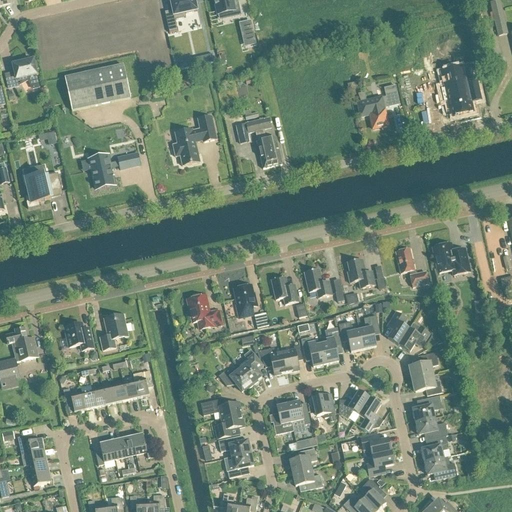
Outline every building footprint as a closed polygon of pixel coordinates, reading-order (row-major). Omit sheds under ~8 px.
[(10,5),(8,0),(0,0),(0,8),(1,8),(1,7),(10,5)] [(179,1),(171,3),(173,12),(165,14),(170,35),(178,33),(175,22),(186,19),(185,16),(197,13),(194,0),(181,0),(179,0),(179,1)] [(231,0),(214,0),(215,3),(214,3),(215,8),(216,7),(218,17),(234,13),(235,15),(241,14),(238,2),(232,3),(231,0)] [(369,0),(358,0),(361,9),(371,7),(369,0)] [(498,38),(508,36),(500,2),(490,4),(498,38)] [(121,23),(113,25),(119,48),(132,44),(128,30),(139,27),(141,33),(151,31),(151,28),(161,26),(156,6),(149,8),(148,6),(138,9),(138,7),(130,9),(130,10),(118,13),(121,23)] [(482,28),(480,17),(474,18),(477,29),(482,28)] [(251,22),(239,25),(243,42),(254,39),(251,22)] [(212,56),(201,59),(203,66),(214,64),(212,56)] [(18,88),(17,81),(19,81),(21,86),(28,82),(33,91),(40,89),(35,71),(38,71),(36,64),(34,64),(33,62),(13,67),(15,75),(5,77),(9,91),(18,88)] [(131,100),(124,67),(65,80),(72,113),(131,100)] [(444,89),(440,89),(443,103),(447,102),(449,110),(451,110),(453,118),(473,113),(471,103),(480,101),(473,68),(460,71),(462,82),(444,86),(444,89)] [(354,91),(353,85),(347,86),(349,92),(350,98),(356,96),(354,91)] [(388,128),(384,108),(388,107),(388,109),(399,107),(400,107),(396,87),(384,90),(386,101),(383,102),(382,100),(366,104),(365,95),(365,94),(358,96),(358,97),(361,105),(358,105),(357,106),(361,120),(369,118),(373,132),(382,130),(383,130),(385,130),(386,129),(388,128)] [(423,109),(420,94),(413,95),(412,89),(405,90),(409,112),(423,109)] [(175,136),(177,146),(173,147),(175,159),(180,158),(182,168),(200,165),(195,146),(203,144),(203,145),(216,142),(211,119),(198,122),(200,131),(193,133),(192,132),(175,136)] [(269,121),(260,123),(262,133),(264,132),(271,131),(269,121)] [(262,133),(260,123),(236,128),(240,146),(250,144),(248,136),(255,134),(257,144),(261,160),(260,160),(263,171),(273,169),(266,142),(264,132),(262,133)] [(57,146),(54,134),(46,136),(49,148),(57,146)] [(275,140),(266,142),(273,169),(282,167),(279,156),(275,140)] [(108,158),(89,162),(96,192),(115,188),(111,171),(120,169),(120,172),(140,168),(137,156),(118,161),(119,164),(110,166),(108,158)] [(0,166),(0,180),(2,187),(9,185),(6,171),(5,171),(4,165),(0,166)] [(39,204),(49,202),(49,200),(63,197),(58,175),(48,178),(47,176),(25,181),(29,198),(25,199),(28,211),(40,208),(39,204)] [(109,190),(93,194),(97,209),(114,204),(113,202),(119,201),(117,195),(111,197),(109,190)] [(450,246),(433,250),(438,273),(439,276),(452,273),(453,278),(470,275),(465,251),(452,254),(450,246)] [(416,272),(414,273),(409,251),(396,255),(400,276),(409,274),(410,278),(413,290),(428,287),(426,274),(417,276),(416,272)] [(347,275),(350,286),(359,284),(360,291),(375,288),(372,274),(364,276),(364,272),(362,262),(347,266),(349,275),(347,275)] [(304,276),(309,295),(316,293),(318,301),(332,298),(329,284),(321,286),(321,282),(319,272),(304,276)] [(511,277),(502,280),(505,291),(511,289),(511,277)] [(295,287),(288,289),(286,280),(271,283),(276,303),(283,301),(285,308),(298,305),(295,287)] [(377,281),(380,292),(386,291),(383,280),(377,281)] [(240,313),(237,313),(239,321),(254,318),(252,310),(257,309),(255,300),(253,301),(250,288),(249,288),(247,287),(243,288),(242,290),(235,291),(240,313)] [(336,294),(338,304),(344,303),(342,293),(336,294)] [(346,296),(348,305),(359,302),(357,294),(346,296)] [(192,300),(192,301),(187,302),(190,317),(192,318),(194,325),(198,324),(200,332),(223,327),(219,313),(210,315),(206,298),(200,299),(200,298),(198,297),(193,298),(192,300)] [(483,316),(480,302),(474,304),(477,318),(483,316)] [(296,308),(299,321),(307,319),(304,306),(296,308)] [(256,316),(259,330),(271,327),(267,313),(256,316)] [(388,341),(399,348),(409,332),(403,328),(407,322),(396,315),(387,329),(393,333),(388,341)] [(104,322),(108,339),(100,341),(103,353),(116,351),(114,342),(128,339),(123,317),(104,322)] [(366,331),(359,333),(364,352),(376,349),(373,334),(379,333),(376,319),(364,322),(366,331)] [(299,327),(300,334),(311,331),(309,324),(299,327)] [(364,352),(359,333),(352,334),(350,325),(339,327),(342,341),(347,340),(351,355),(364,352)] [(423,347),(430,336),(419,329),(413,326),(409,332),(399,348),(410,355),(415,347),(421,350),(423,347)] [(64,331),(69,350),(81,348),(82,353),(94,351),(89,331),(83,332),(82,327),(64,331)] [(15,336),(6,338),(6,340),(5,341),(6,344),(7,346),(8,347),(12,346),(16,361),(0,364),(0,383),(0,385),(20,380),(16,365),(39,360),(34,340),(27,342),(24,331),(15,333),(15,336)] [(327,346),(321,347),(326,367),(338,364),(335,348),(341,347),(338,334),(327,336),(329,342),(327,342),(327,346)] [(255,337),(243,338),(244,346),(255,345),(255,337)] [(430,349),(440,343),(432,338),(426,347),(430,349)] [(326,367),(321,347),(316,348),(315,345),(313,345),(312,340),(301,342),(304,355),(310,354),(313,370),(326,367)] [(294,352),(282,355),(287,375),(299,373),(296,361),(302,360),(299,348),(293,349),(294,352)] [(287,375),(282,355),(275,357),(274,351),(259,354),(264,368),(272,366),(275,378),(287,375)] [(246,361),(237,368),(241,372),(253,388),(258,384),(258,382),(262,379),(257,374),(263,369),(251,353),(244,358),(246,361)] [(411,377),(412,382),(432,378),(431,369),(438,368),(435,355),(420,358),(422,366),(410,369),(410,371),(408,371),(410,377),(411,377)] [(253,388),(241,372),(237,368),(225,377),(223,375),(219,379),(227,389),(233,384),(242,394),(246,391),(249,391),(253,388)] [(145,381),(134,383),(138,401),(150,398),(149,398),(147,390),(153,389),(150,373),(144,375),(145,381)] [(432,378),(412,382),(414,387),(412,387),(413,393),(415,393),(415,395),(428,392),(429,398),(442,395),(439,383),(434,385),(432,378)] [(134,383),(124,386),(128,403),(138,401),(134,383)] [(124,386),(113,388),(117,406),(128,403),(124,386)] [(206,393),(213,396),(216,389),(208,387),(206,393)] [(113,388),(103,390),(107,408),(117,406),(113,388)] [(103,390),(92,393),(96,410),(107,408),(103,390)] [(85,413),(81,395),(71,398),(69,391),(63,393),(67,409),(73,407),(74,415),(85,413)] [(92,393),(81,395),(85,413),(96,410),(92,393)] [(353,414),(359,418),(370,401),(359,394),(350,407),(346,404),(346,403),(339,403),(339,416),(348,422),(353,414)] [(313,401),(317,419),(322,418),(324,419),(324,421),(329,420),(330,425),(336,423),(331,397),(320,399),(319,398),(317,398),(316,398),(315,399),(314,401),(313,401)] [(415,422),(416,425),(434,421),(433,413),(442,411),(439,398),(425,402),(427,409),(413,412),(413,414),(412,416),(413,421),(415,422)] [(220,415),(221,421),(241,417),(240,413),(241,412),(239,404),(234,405),(234,406),(225,408),(224,401),(201,406),(204,419),(220,415)] [(370,401),(359,418),(365,421),(359,430),(365,433),(379,430),(383,423),(374,417),(381,408),(370,401)] [(300,404),(288,407),(293,433),(306,431),(305,428),(311,426),(308,415),(302,416),(300,404)] [(288,407),(277,409),(279,421),(272,422),(276,437),(293,433),(288,407)] [(241,417),(221,421),(222,428),(215,430),(217,442),(232,439),(230,432),(239,430),(239,431),(245,429),(243,421),(242,422),(241,417)] [(434,442),(446,439),(448,438),(445,426),(436,428),(434,421),(416,425),(416,428),(415,430),(416,434),(418,435),(419,437),(433,434),(434,442)] [(13,434),(2,436),(4,443),(14,441),(13,434)] [(21,458),(44,453),(41,441),(41,442),(36,443),(35,436),(17,440),(21,458)] [(143,437),(132,440),(136,457),(147,455),(148,461),(154,459),(151,444),(145,445),(143,438),(144,438),(143,437)] [(370,451),(372,458),(391,454),(390,450),(391,449),(390,444),(388,443),(388,441),(380,443),(378,437),(361,441),(363,453),(370,451)] [(424,462),(425,465),(443,461),(441,453),(449,452),(446,439),(434,442),(436,449),(422,452),(422,454),(421,456),(422,461),(424,462)] [(132,440),(121,442),(125,460),(136,457),(132,440)] [(230,453),(232,460),(251,456),(248,443),(235,446),(234,440),(218,444),(221,455),(230,453)] [(317,448),(316,440),(309,442),(311,450),(317,448)] [(121,442),(111,444),(115,462),(125,460),(121,442)] [(115,462),(111,444),(99,447),(99,448),(100,448),(102,455),(96,456),(99,468),(105,467),(104,465),(115,462)] [(290,463),(293,476),(311,472),(310,465),(317,463),(314,451),(301,454),(303,461),(290,463)] [(24,469),(29,467),(46,464),(44,453),(21,458),(24,469)] [(391,454),(372,458),(374,466),(367,467),(369,478),(372,479),(386,476),(384,469),(394,467),(393,465),(395,464),(394,459),(392,458),(391,454)] [(254,469),(251,456),(232,460),(225,462),(226,469),(229,481),(240,479),(239,472),(248,470),(254,469)] [(443,461),(425,465),(425,468),(424,470),(425,474),(427,475),(428,477),(442,474),(443,482),(457,479),(454,466),(445,468),(443,461)] [(29,467),(31,478),(49,474),(46,464),(29,467)] [(311,472),(293,476),(295,489),(308,486),(310,493),(323,490),(320,478),(313,479),(311,472)] [(49,474),(31,478),(33,489),(50,485),(51,486),(49,474)] [(368,497),(364,502),(373,511),(379,511),(386,506),(376,496),(380,491),(372,483),(369,482),(362,490),(368,497)] [(343,493),(346,488),(341,485),(338,490),(343,493)] [(238,511),(240,506),(233,505),(234,499),(230,498),(230,497),(224,496),(222,510),(228,511),(227,511),(238,511)] [(153,504),(147,505),(147,511),(158,511),(159,511),(165,511),(164,498),(153,498),(153,504)] [(147,511),(147,505),(136,505),(136,499),(130,499),(130,511),(136,511),(147,511)] [(240,506),(238,511),(255,511),(258,500),(252,499),(251,502),(247,501),(246,507),(240,506)] [(373,511),(364,502),(359,506),(352,499),(343,508),(347,511),(373,511)] [(112,507),(106,508),(106,511),(123,511),(122,500),(111,501),(112,507)] [(446,511),(438,503),(429,511),(455,511),(453,509),(449,511),(446,511)]
